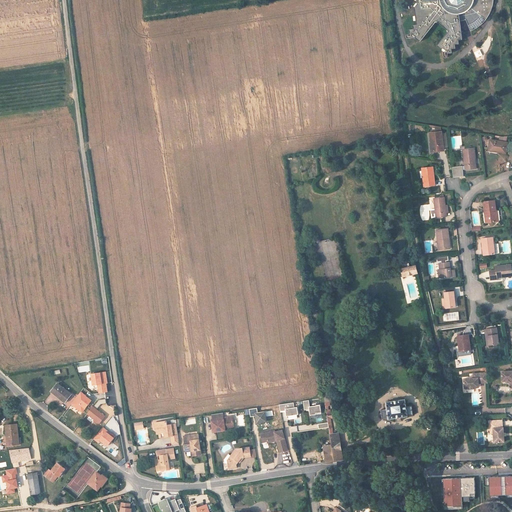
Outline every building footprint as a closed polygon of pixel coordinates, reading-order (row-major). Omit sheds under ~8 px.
[(417,0),(418,3),(420,20),(416,20),(416,24),(412,24),(413,28),(408,29),(409,33),(412,33),(412,35),(415,37),(414,38),(420,42),(435,21),(438,20),(448,28),(448,31),(437,46),(441,50),(442,49),(445,51),(447,50),(447,53),(452,53),(452,49),(456,48),(455,44),(458,44),(458,39),(462,39),(460,20),(465,19),(468,24),(471,23),(477,18),(481,14),(485,17),(490,8),(492,2),(491,0),(417,0)] [(479,24),(485,17),(481,14),(477,18),(471,23),(468,24),(470,30),(473,29),(479,24)] [(441,149),(439,131),(427,132),(429,142),(430,142),(431,150),(441,149)] [(453,136),(455,148),(463,147),(461,135),(453,136)] [(504,153),(506,141),(488,138),(487,147),(496,149),(495,151),(504,153)] [(474,168),(472,147),(461,149),(462,157),(465,157),(466,169),(474,168)] [(465,176),(463,165),(452,167),(454,178),(465,176)] [(435,185),(434,174),(432,175),(431,167),(422,168),(424,186),(435,185)] [(444,197),(434,198),(436,210),(431,211),(432,218),(437,218),(437,219),(447,217),(447,213),(445,205),(444,197)] [(494,200),(483,202),(484,212),(486,211),(488,222),(497,221),(494,200)] [(450,239),(449,229),(438,231),(440,251),(449,249),(448,239),(450,239)] [(494,244),(493,237),(482,239),(483,247),(485,247),(486,256),(495,255),(495,254),(494,244)] [(326,280),(343,277),(339,259),(323,262),(326,280)] [(457,279),(456,271),(451,271),(450,263),(440,264),(440,271),(441,279),(452,278),(452,280),(457,279)] [(511,277),(511,268),(511,265),(495,267),(496,272),(490,272),(491,282),(497,281),(497,278),(507,277),(508,278),(511,277)] [(418,278),(416,267),(401,270),(403,277),(408,276),(409,280),(418,278)] [(457,309),(455,293),(445,293),(447,310),(457,309)] [(444,321),(460,321),(460,312),(444,313),(444,321)] [(500,346),(498,330),(488,331),(490,348),(500,346)] [(471,351),(469,335),(458,337),(459,347),(461,346),(462,353),(471,351)] [(92,385),(98,385),(99,393),(107,392),(106,383),(107,383),(105,372),(90,374),(92,385)] [(511,372),(503,373),(503,382),(507,382),(507,383),(511,383),(511,372)] [(489,385),(488,375),(474,376),(474,380),(464,381),(465,391),(470,390),(470,392),(475,392),(475,390),(479,390),(479,386),(489,385)] [(70,395),(57,384),(50,392),(64,402),(70,395)] [(91,401),(80,392),(71,405),(81,413),(91,401)] [(322,406),(312,407),(311,401),(305,402),(306,411),(311,410),(312,416),(323,414),(322,406)] [(412,417),(410,406),(405,406),(404,401),(387,403),(388,409),(381,410),(382,421),(412,417)] [(98,424),(104,416),(101,414),(96,410),(97,408),(99,406),(96,403),(87,414),(94,420),(93,421),(98,424)] [(282,412),(287,411),(288,417),(300,415),(299,408),(296,408),(295,403),(281,405),(282,412)] [(273,416),(272,411),(257,413),(256,408),(249,409),(250,417),(255,416),(256,424),(266,423),(265,417),(273,416)] [(234,428),(233,417),(222,419),(221,414),(218,414),(212,415),(213,422),(212,422),(213,433),(225,432),(225,429),(227,429),(234,428)] [(346,460),(341,434),(335,435),(332,419),(329,420),(330,423),(331,428),(331,429),(334,447),(336,462),(346,460)] [(135,430),(145,428),(144,421),(135,422),(135,430)] [(180,448),(177,429),(172,430),(171,425),(168,426),(167,422),(153,424),(154,430),(155,430),(156,434),(158,434),(159,439),(171,437),(172,443),(171,443),(172,449),(174,449),(180,448)] [(505,444),(504,430),(503,430),(503,423),(490,424),(490,431),(494,431),(495,437),(495,445),(505,444)] [(17,442),(15,424),(4,426),(6,443),(17,442)] [(98,443),(100,441),(107,447),(114,438),(107,432),(107,431),(103,427),(93,439),(98,443)] [(289,452),(284,431),(276,433),(276,432),(266,434),(267,436),(262,437),(264,444),(269,442),(278,440),(278,441),(281,454),(289,452)] [(202,455),(199,435),(185,437),(187,450),(193,449),(194,452),(194,456),(202,455)] [(336,462),(334,447),(326,449),(329,463),(336,462)] [(9,450),(12,463),(13,463),(18,462),(31,459),(29,449),(9,450)] [(252,458),(251,452),(251,449),(238,451),(232,458),(234,460),(231,463),(229,463),(231,472),(238,470),(238,466),(243,459),(245,459),(252,458)] [(176,459),(174,451),(167,452),(167,450),(157,451),(158,457),(161,457),(161,460),(156,461),(157,468),(158,467),(159,472),(170,471),(168,460),(176,459)] [(56,477),(66,467),(55,458),(49,466),(47,464),(42,471),(43,474),(54,482),(57,478),(56,477)] [(195,473),(205,473),(204,464),(195,465),(195,473)] [(15,474),(17,474),(16,468),(6,470),(7,475),(2,476),(3,482),(6,482),(8,489),(6,489),(7,494),(15,492),(14,489),(18,488),(15,474)] [(97,492),(106,480),(98,473),(88,485),(97,492)] [(488,476),(489,495),(511,493),(511,475),(500,476),(500,478),(497,478),(497,476),(488,476)] [(41,493),(38,477),(33,478),(28,478),(31,495),(41,493)] [(460,505),(460,496),(474,495),(473,477),(442,478),(442,479),(443,506),(460,505)] [(182,503),(180,499),(176,501),(175,499),(168,502),(166,499),(159,502),(158,503),(161,510),(162,510),(162,511),(173,511),(179,510),(179,511),(185,511),(184,508),(181,509),(179,504),(182,503)]
